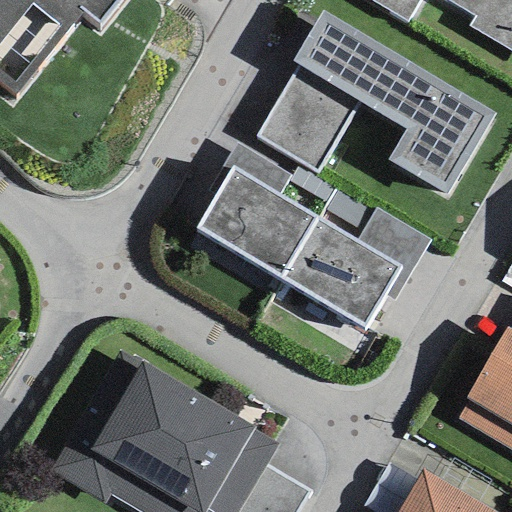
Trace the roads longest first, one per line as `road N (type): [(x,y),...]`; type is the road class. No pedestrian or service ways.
road 1 (residential): [(511,163),(353,431),(83,272)]
road 2 (residential): [(83,272),(246,0)]
road 3 (residential): [(0,409),(83,272)]
